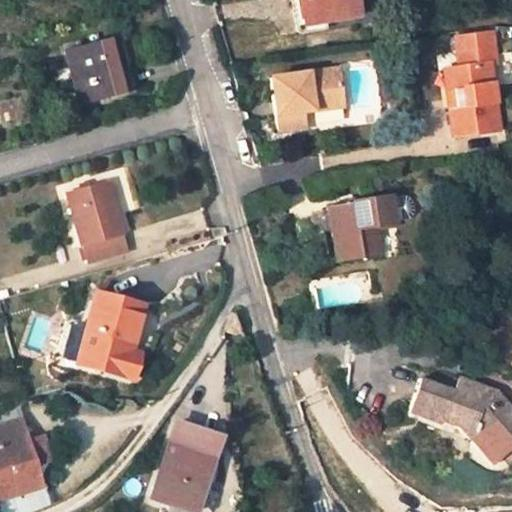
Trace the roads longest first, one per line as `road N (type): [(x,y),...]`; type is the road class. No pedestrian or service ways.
road 1 (residential): [(56,511),(109,479),(149,433),(249,281)]
road 2 (residential): [(181,0),(215,110),(249,281)]
road 3 (residential): [(249,281),(327,511)]
